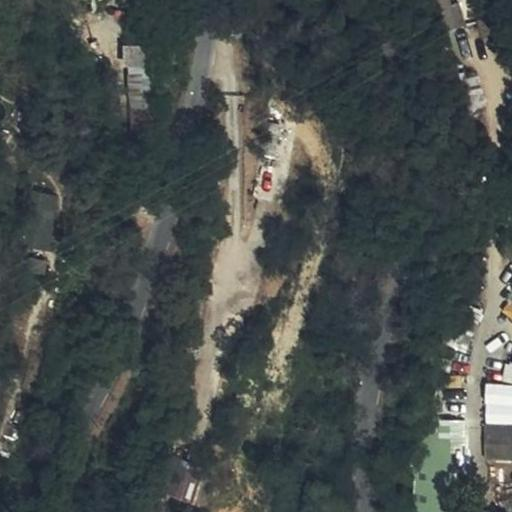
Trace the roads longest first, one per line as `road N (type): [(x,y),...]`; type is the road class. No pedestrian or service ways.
road 1 (tertiary): [(49,511),(143,299),(211,0)]
road 2 (tertiary): [(380,0),(401,55),(423,171),(420,241),(382,336),(366,429),(365,511)]
